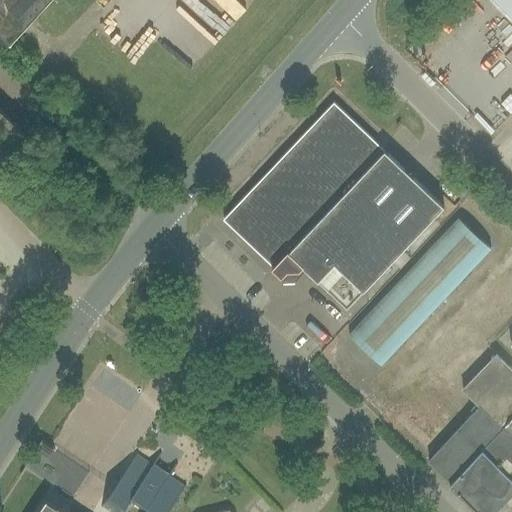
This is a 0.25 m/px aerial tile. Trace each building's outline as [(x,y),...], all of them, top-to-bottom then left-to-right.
[(5,28),(16,38),(40,11),(36,0),(28,0),(30,6),(24,13),(17,6),(14,0),(0,0),(0,22),(5,27),(5,28)] [(511,0),(493,0),(511,18),(511,0)] [(275,266),(273,268),(283,277),(289,271),(301,270),(304,267),(348,309),(445,206),(335,103),(225,219),(275,266)] [(491,250),(458,219),(349,335),(382,365),(491,250)] [(310,309),(302,319),(319,333),(327,323),(310,309)] [(430,461),(452,483),(452,484),(480,511),(496,511),(511,494),(511,367),(498,354),(464,389),(479,403),(473,409),(476,412),(430,461)] [(170,511),(188,485),(171,474),(169,477),(154,467),(156,464),(139,453),(103,507),(110,511),(92,511),(56,488),(40,511),(170,511)]
